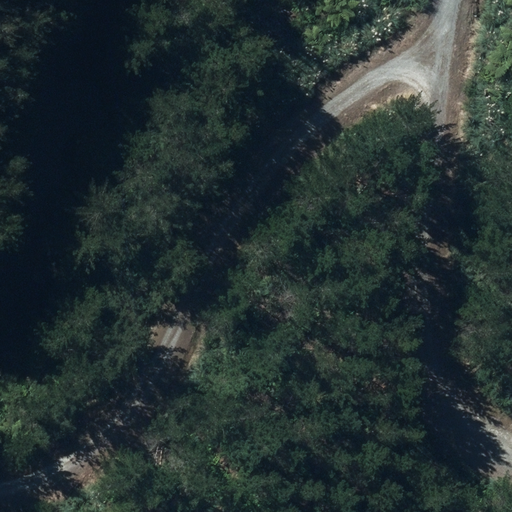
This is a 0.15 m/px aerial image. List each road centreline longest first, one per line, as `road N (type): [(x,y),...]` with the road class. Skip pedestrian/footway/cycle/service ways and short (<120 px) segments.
road 1 (track): [(0,492),(57,476),(160,376),(238,187),(424,47)]
road 2 (track): [(511,418),(458,394),(412,331),(408,258),(424,47)]
